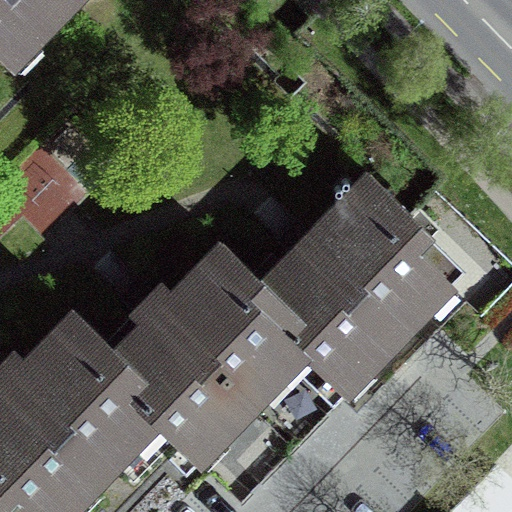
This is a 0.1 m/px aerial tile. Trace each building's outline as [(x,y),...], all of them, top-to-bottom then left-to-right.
[(0,0),(0,57),(1,58),(25,34),(35,44),(78,0),(0,0)] [(305,239),(263,281),(310,327),(294,344),(335,384),(359,359),(369,369),(429,309),(418,298),(443,274),(398,230),(413,215),(369,173),(305,239)] [(100,366),(170,434),(188,452),(212,427),(223,437),(282,377),(271,367),(294,344),(310,327),(263,281),(223,241),(172,292),(161,281),(145,298),(131,312),(143,323),(116,349),(100,366)] [(0,505),(7,511),(92,511),(170,434),(100,366),(116,349),(75,309),(25,360),(14,349),(0,363),(0,480),(11,491),(0,502),(0,505)] [(511,450),(446,511),(510,511),(511,511),(511,450)]
